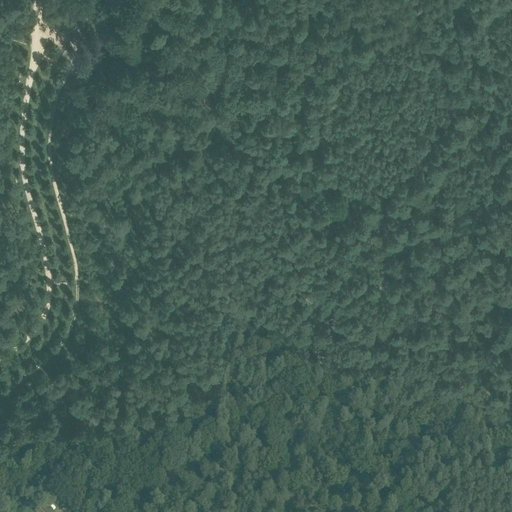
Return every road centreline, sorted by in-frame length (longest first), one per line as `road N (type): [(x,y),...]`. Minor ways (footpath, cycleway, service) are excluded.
road 1 (track): [(0,361),(37,328),(48,297),(21,161),(45,0)]
road 2 (track): [(470,0),(417,32),(401,33),(289,0)]
